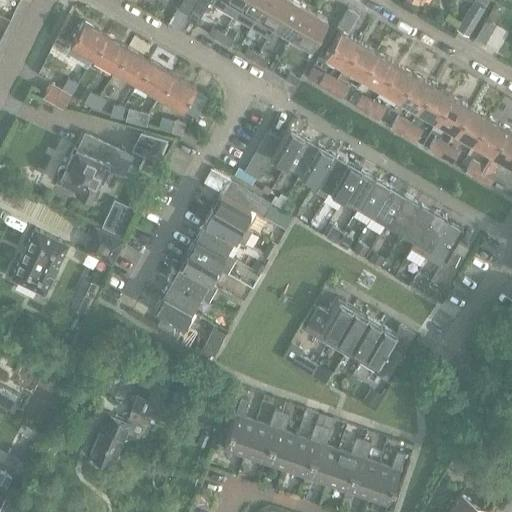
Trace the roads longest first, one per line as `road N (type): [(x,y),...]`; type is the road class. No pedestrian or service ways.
road 1 (residential): [(124,308),(252,83)]
road 2 (residential): [(252,83),(101,0)]
road 3 (residential): [(511,79),(378,0)]
